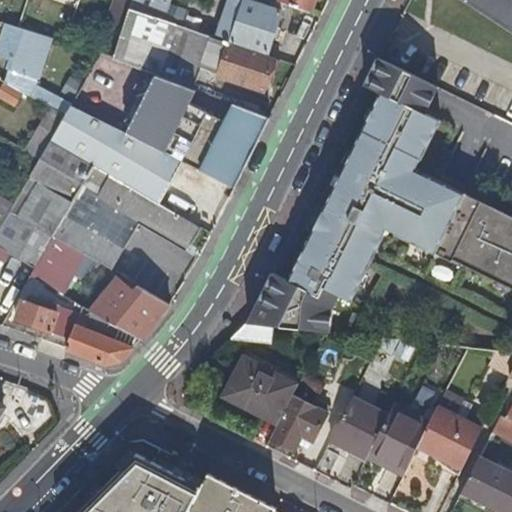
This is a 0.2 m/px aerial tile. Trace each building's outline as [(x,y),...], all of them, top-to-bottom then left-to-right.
[(114,0),(111,9),(128,15),(130,9),(133,0),(114,0)] [(149,15),(153,0),(133,0),(130,9),(149,15)] [(240,16),(232,40),(268,52),(282,12),(243,0),(231,0),(227,12),(240,16)] [(279,0),(279,1),(310,12),(314,0),(279,0)] [(511,0),(472,0),(511,25),(511,0)] [(107,23),(124,29),(128,15),(111,9),(107,23)] [(230,43),(231,42),(149,15),(130,9),(128,15),(124,29),(115,58),(159,75),(193,88),(200,69),(263,90),(268,75),(274,58),(230,43)] [(220,36),(232,40),(240,16),(227,12),(220,36)] [(33,20),(24,17),(21,27),(31,29),(33,20)] [(0,57),(10,61),(8,71),(37,79),(50,39),(2,25),(0,33),(0,57)] [(279,60),(274,58),(268,75),(273,76),(279,60)] [(259,312),(252,327),(278,329),(329,335),(334,335),(335,315),(342,301),(354,307),(390,233),(406,244),(407,242),(507,291),(506,292),(511,295),(511,218),(419,173),(443,124),(430,118),(437,103),(443,91),(383,61),(376,75),(370,88),(386,96),(293,285),(277,277),(273,284),(259,312)] [(8,71),(5,82),(48,106),(65,116),(71,106),(72,105),(39,85),(37,79),(8,71)] [(159,75),(129,135),(183,161),(235,187),(270,116),(235,103),(226,121),(192,104),(199,89),(193,88),(159,75)] [(48,106),(23,149),(40,159),(51,140),(65,116),(48,106)] [(159,203),(183,161),(129,135),(71,106),(65,116),(51,140),(159,203)] [(85,182),(190,242),(200,226),(159,203),(51,140),(40,159),(30,176),(73,202),(85,182)] [(0,226),(0,249),(33,269),(53,236),(73,202),(30,176),(15,201),(0,226)] [(85,182),(73,202),(53,236),(83,254),(114,271),(125,253),(121,250),(138,221),(186,250),(190,242),(85,182)] [(0,222),(12,201),(0,193),(0,222)] [(62,292),(83,254),(53,236),(33,269),(30,274),(62,292)] [(117,278),(92,309),(110,320),(114,315),(129,327),(127,330),(142,339),(172,304),(138,285),(135,291),(117,278)] [(15,319),(70,338),(75,324),(80,313),(59,306),(59,304),(44,299),(41,306),(22,299),(15,319)] [(84,327),(75,324),(70,338),(66,348),(106,363),(122,360),(142,339),(127,330),(110,320),(92,309),(84,327)] [(391,353),(398,339),(382,337),(378,346),(391,353)] [(489,367),(508,377),(509,375),(511,370),(511,351),(499,350),(489,367)] [(222,397),(277,425),(293,394),(298,385),(243,357),(222,397)] [(321,385),(303,376),(298,385),(316,394),(321,385)] [(302,437),(312,442),(331,406),(315,398),(311,404),(293,394),(277,425),(271,438),(295,451),(299,443),(302,437)] [(437,406),(462,419),(467,408),(443,395),(437,406)] [(388,417),(351,398),(329,441),(366,459),(368,455),(388,417)] [(428,425),(393,406),(388,417),(368,455),(387,465),(384,469),(401,478),(418,444),(428,425)] [(462,419),(437,406),(428,425),(418,444),(463,468),(482,429),(462,419)] [(493,430),(511,439),(511,420),(509,419),(501,414),(493,430)] [(309,448),(312,442),(302,437),(299,443),(309,448)] [(189,511),(202,487),(137,453),(75,511),(189,511)] [(461,491),(502,511),(511,511),(511,477),(478,460),(461,491)] [(278,508),(209,473),(202,487),(189,511),(275,511),(276,511),(278,508)] [(502,511),(461,491),(459,496),(490,511),(502,511)]
